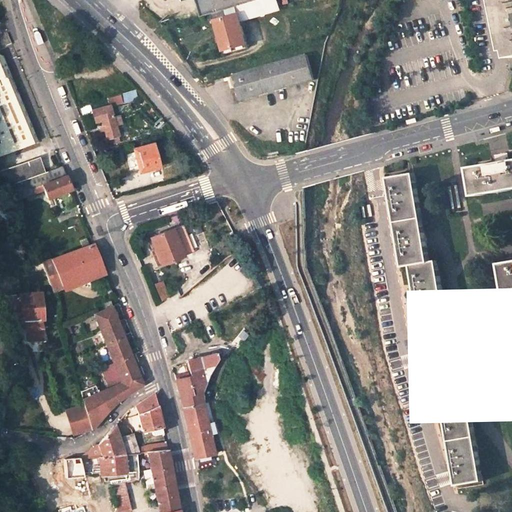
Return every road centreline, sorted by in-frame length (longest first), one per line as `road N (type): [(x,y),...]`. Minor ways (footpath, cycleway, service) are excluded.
road 1 (primary): [(366,511),(243,183)]
road 2 (tertiary): [(511,111),(243,183)]
road 3 (primary): [(243,183),(158,73),(83,0)]
road 4 (unclassified): [(10,0),(104,222)]
road 5 (residential): [(0,438),(78,441),(163,379)]
road 6 (unclassified): [(104,222),(163,379)]
road 7 (unclassified): [(243,183),(104,222)]
road 8 (unclassified): [(163,379),(192,507)]
